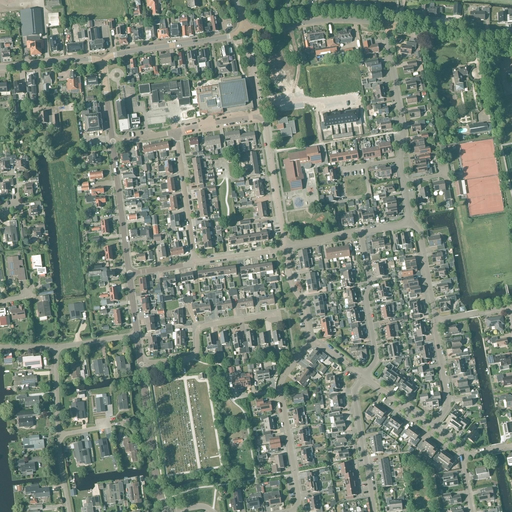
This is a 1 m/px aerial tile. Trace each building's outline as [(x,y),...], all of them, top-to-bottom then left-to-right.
[(152,16),(159,15),(159,9),(159,4),(161,4),(160,0),(146,0),(147,7),(152,7),(152,16)] [(189,0),(190,9),(199,8),(198,1),(199,1),(198,0),(189,0)] [(138,12),(133,12),(134,17),(138,16),(142,15),(140,2),(136,2),(138,12)] [(461,6),(453,5),(453,16),(461,17),(461,6)] [(428,18),(439,18),(439,13),(442,13),(442,8),(428,8),(428,7),(422,7),(421,18),(428,18)] [(43,36),(41,9),(20,11),(22,38),(26,37),(27,50),(30,49),(31,56),(42,56),(41,50),(44,50),(44,41),(40,41),(39,36),(43,36)] [(470,20),(484,20),(484,14),(489,14),(489,9),(483,9),(483,13),(479,13),(479,10),(475,10),(475,13),(470,13),(470,20)] [(49,27),(54,27),(63,26),(62,18),(59,18),(58,14),(48,14),(49,27)] [(499,23),(505,23),(505,21),(507,21),(507,24),(511,23),(511,16),(507,16),(507,14),(505,14),(498,14),(499,23)] [(183,38),(188,37),(187,27),(186,27),(186,23),(187,23),(187,19),(180,19),(180,24),(183,23),(183,25),(182,25),(182,27),(183,38)] [(202,21),(204,34),(212,32),(210,24),(205,25),(204,20),(202,21)] [(92,28),(92,22),(87,22),(87,29),(88,39),(90,52),(104,50),(103,41),(97,42),(97,40),(100,40),(99,29),(92,30),(92,28)] [(194,24),(196,35),(199,35),(200,36),(202,35),(203,34),(201,22),(194,24)] [(170,28),(171,39),(180,38),(179,27),(170,28)] [(120,45),(128,44),(127,35),(123,36),(122,28),(116,29),(117,37),(119,37),(120,45)] [(142,34),(142,29),(134,30),(133,28),(127,29),(128,34),(131,34),(131,32),(134,32),(135,41),(143,40),(142,34)] [(87,29),(79,30),(79,33),(77,33),(78,40),(88,39),(87,29)] [(351,43),(352,39),(351,31),(348,32),(348,29),(344,29),(345,32),(338,33),(338,35),(336,36),(336,38),(326,40),(328,48),(326,49),(315,51),(316,56),(320,55),(321,56),(331,54),(331,53),(337,52),(336,48),(340,48),(339,44),(351,43)] [(312,45),(315,44),(313,33),(306,34),(307,39),(308,39),(308,42),(305,42),(306,48),(313,47),(312,45)] [(51,53),(59,52),(58,46),(57,46),(55,37),(49,38),(51,53)] [(372,46),(371,39),(366,40),(366,43),(363,44),(366,55),(379,53),(377,45),(372,46)] [(416,44),(409,43),(409,47),(401,46),(400,54),(411,55),(411,50),(415,50),(416,44)] [(83,44),(72,45),(73,53),(84,52),(83,44)] [(230,57),(228,48),(220,49),(223,64),(229,63),(228,58),(230,57)] [(2,53),(3,59),(10,58),(10,52),(8,52),(7,49),(4,49),(5,53),(2,53)] [(206,62),(205,51),(199,52),(200,57),(197,57),(198,64),(206,63),(205,62),(206,62)] [(196,66),(194,53),(187,54),(188,62),(192,61),(193,67),(196,66)] [(170,56),(160,57),(161,65),(171,64),(171,68),(175,68),(174,59),(171,60),(170,56)] [(152,68),(150,58),(141,60),(141,65),(142,65),(142,68),(142,67),(139,68),(139,73),(143,73),(142,69),(152,68)] [(371,65),(372,72),(381,71),(381,70),(380,63),(373,64),(373,61),(366,62),(366,66),(371,65)] [(409,66),(403,68),(404,74),(413,73),(412,66),(416,65),(416,62),(409,63),(409,66)] [(228,66),(218,68),(219,74),(229,73),(228,66)] [(467,68),(452,71),(453,76),(454,76),(455,85),(456,85),(456,86),(457,92),(464,90),(463,85),(462,85),(462,84),(463,84),(462,77),(468,75),(467,68)] [(381,71),(372,72),(372,73),(371,73),(372,80),(368,80),(369,84),(376,83),(375,80),(382,79),(381,71)] [(76,78),(76,72),(70,73),(71,80),(67,80),(68,91),(81,90),(80,77),(76,78)] [(285,75),(271,77),(274,91),(287,89),(290,88),(304,86),(302,73),(288,75),(285,75)] [(52,84),(51,74),(42,75),(43,85),(52,84)] [(350,79),(344,80),(346,91),(352,90),(351,83),(356,82),(355,75),(350,76),(350,79)] [(28,80),(28,87),(31,87),(32,95),(36,95),(35,78),(34,78),(33,76),(29,77),(29,80),(28,80)] [(98,85),(97,76),(86,77),(87,86),(98,85)] [(242,82),(241,77),(220,80),(221,85),(218,85),(218,87),(196,91),(200,114),(207,113),(207,117),(211,116),(253,110),(250,90),(246,91),(245,81),(242,82)] [(338,78),(333,78),(334,85),(339,85),(340,92),(346,91),(344,80),(338,81),(338,78)] [(412,82),(406,84),(407,91),(416,89),(415,82),(419,81),(419,78),(412,79),(412,82)] [(327,82),(321,83),(323,94),(329,93),(328,86),(332,86),(331,79),(327,79),(327,82)] [(180,106),(191,105),(188,81),(180,82),(180,84),(177,84),(177,82),(169,83),(149,86),(149,85),(139,87),(140,96),(150,94),(150,93),(152,93),(152,96),(151,96),(152,105),(159,104),(159,102),(165,101),(164,94),(170,93),(171,97),(178,96),(180,106)] [(315,81),(310,82),(311,89),(316,88),(317,95),(323,94),(321,83),(315,84),(315,81)] [(20,83),(14,83),(15,91),(12,91),(12,96),(21,95),(21,91),(20,83)] [(375,91),(376,94),(385,92),(384,86),(378,87),(378,84),(372,85),(373,91),(375,91)] [(0,95),(0,96),(0,95),(0,93),(10,93),(10,86),(9,86),(8,87),(6,87),(6,85),(0,85),(0,95)] [(381,99),(386,99),(385,92),(376,94),(376,97),(374,98),(374,101),(371,101),(371,104),(382,102),(381,99)] [(414,97),(406,99),(407,105),(417,103),(416,100),(420,99),(419,93),(413,94),(414,97)] [(126,116),(124,102),(116,103),(120,132),(132,130),(132,128),(138,128),(138,124),(140,124),(139,119),(137,119),(137,115),(130,116),(126,116)] [(379,116),(389,114),(387,107),(379,109),(379,105),(373,106),(374,113),(378,112),(379,116)] [(417,111),(409,112),(410,119),(420,117),(419,113),(425,112),(424,107),(417,108),(417,111)] [(100,115),(97,115),(88,117),(87,115),(89,115),(89,112),(82,113),(83,122),(85,122),(86,134),(103,132),(100,115)] [(356,112),(349,113),(351,123),(356,123),(356,126),(361,125),(360,118),(357,118),(356,112)] [(58,129),(57,116),(52,116),(52,118),(48,118),(47,113),(39,114),(40,124),(48,124),(48,123),(53,123),(53,129),(58,129)] [(324,123),(321,124),(322,131),(327,130),(326,127),(331,126),(330,116),(323,116),(324,123)] [(292,135),(296,134),(294,122),(288,123),(287,118),(278,120),(279,126),(281,126),(282,130),(280,130),(281,138),(292,136),(292,135)] [(381,131),(391,129),(390,122),(384,123),(383,119),(376,120),(377,126),(380,126),(381,131)] [(418,125),(411,127),(412,133),(421,131),(420,128),(425,127),(424,121),(417,122),(418,125)] [(484,125),(483,123),(468,126),(470,135),(488,132),(487,124),(484,125)] [(241,144),(240,135),(239,131),(232,133),(233,141),(238,140),(238,144),(241,144)] [(234,145),(233,141),(232,133),(224,134),(226,142),(231,142),(231,145),(234,145)] [(254,133),(247,134),(248,143),(253,142),(253,146),(256,145),(255,141),(254,133)] [(248,143),(247,134),(240,135),(241,144),(246,143),(246,147),(249,146),(248,143)] [(412,140),(414,146),(424,145),(423,141),(428,140),(427,135),(421,136),(422,138),(412,140)] [(219,136),(212,138),(213,146),(218,145),(218,149),(221,149),(219,136)] [(214,150),(213,146),(212,138),(204,139),(206,147),(211,146),(211,150),(214,150)] [(189,140),(190,147),(195,146),(195,151),(196,152),(199,152),(199,150),(198,146),(197,139),(189,140)] [(380,154),(386,153),(384,144),(380,144),(380,143),(381,143),(381,139),(378,140),(378,143),(380,154)] [(369,159),(375,158),(373,148),(369,149),(369,148),(370,147),(370,144),(367,144),(369,159)] [(424,145),(414,146),(415,153),(424,152),(424,155),(430,154),(429,148),(425,148),(424,145)] [(149,161),(152,160),(149,147),(143,148),(144,154),(148,154),(149,161)] [(302,175),(301,165),(310,164),(312,164),(312,166),(321,164),(319,147),(306,149),(306,152),(288,155),(289,160),(284,161),(283,162),(283,165),(284,166),(285,166),(287,181),(289,180),(291,192),(302,190),(302,187),(302,186),(301,186),(301,180),(303,180),(304,178),(303,176),(302,175)] [(350,152),(351,160),(358,159),(356,148),(354,148),(355,152),(350,152)] [(351,160),(350,152),(350,149),(347,149),(348,153),(343,154),(345,161),(351,160)] [(120,155),(121,160),(130,158),(140,157),(139,151),(134,152),(129,154),(120,155)] [(338,163),(336,151),(329,152),(331,164),(338,163)] [(338,163),(345,161),(343,154),(339,154),(338,151),(336,151),(338,163)] [(248,162),(257,160),(256,153),(247,154),(248,159),(244,160),(244,162),(248,162)] [(92,157),(88,158),(89,165),(93,165),(92,163),(93,163),(93,164),(94,165),(96,165),(96,164),(101,163),(100,159),(99,159),(98,154),(92,154),(93,158),(92,158),(92,157)] [(414,161),(415,167),(426,165),(425,162),(430,161),(429,155),(423,156),(423,159),(414,161)] [(3,164),(0,164),(1,173),(7,172),(7,170),(10,170),(10,165),(13,165),(12,156),(8,156),(6,156),(6,157),(7,162),(3,162),(3,164)] [(16,156),(12,156),(13,165),(16,165),(17,169),(20,169),(20,171),(26,170),(26,162),(28,162),(28,158),(22,159),(22,160),(16,161),(16,156)] [(258,168),(257,160),(248,162),(249,166),(245,167),(246,170),(250,169),(258,168)] [(159,170),(172,168),(171,162),(165,163),(165,167),(162,167),(158,168),(159,170)] [(206,165),(193,167),(194,173),(201,172),(201,168),(203,168),(206,168),(206,165)] [(429,165),(426,165),(415,167),(416,174),(425,172),(426,175),(432,174),(431,169),(430,169),(429,165)] [(390,176),(391,176),(390,169),(383,170),(383,166),(377,167),(378,172),(376,173),(377,177),(377,178),(378,178),(378,179),(379,179),(380,179),(382,179),(390,178),(390,176)] [(259,175),(258,168),(250,169),(250,174),(246,174),(247,177),(259,175)] [(329,174),(330,181),(327,182),(328,186),(334,185),(334,181),(337,181),(335,171),(331,172),(331,169),(323,170),(324,175),(329,174)] [(135,170),(130,170),(131,174),(123,175),(124,179),(136,178),(135,170)] [(91,174),(89,174),(90,179),(95,178),(95,180),(103,179),(102,172),(97,173),(97,171),(90,172),(91,174)] [(208,178),(195,180),(196,186),(203,185),(202,180),(204,180),(204,181),(208,180),(208,178)] [(1,186),(1,194),(8,194),(8,192),(11,191),(10,186),(14,186),(13,180),(9,180),(9,183),(3,184),(4,186),(1,186)] [(161,185),(161,188),(174,186),(173,180),(167,181),(168,184),(164,184),(164,185),(161,185)] [(455,182),(457,197),(463,196),(461,181),(455,182)] [(254,186),(255,191),(263,189),(262,182),(254,183),(252,183),(252,182),(245,183),(246,187),(252,186),(254,186)] [(435,192),(438,191),(442,190),(442,192),(444,194),(445,201),(451,200),(450,191),(445,192),(444,182),(433,184),(435,192)] [(24,188),(24,194),(33,194),(33,191),(35,190),(34,184),(26,185),(26,188),(24,188)] [(394,192),(393,186),(384,187),(385,191),(383,191),(383,194),(378,195),(379,199),(386,198),(385,194),(394,192)] [(92,197),(96,197),(98,196),(97,194),(99,194),(104,193),(103,188),(100,189),(100,188),(91,189),(92,197)] [(336,198),(340,198),(338,188),(331,190),(333,197),(328,197),(329,203),(337,202),(336,198)] [(263,189),(255,191),(255,195),(252,196),(252,198),(264,196),(263,189)] [(429,198),(428,189),(419,190),(421,198),(418,199),(419,205),(424,204),(424,199),(429,198)] [(133,190),(125,191),(126,199),(139,198),(138,193),(134,193),(133,190)] [(106,203),(105,198),(101,199),(101,198),(96,199),(96,197),(92,197),(86,198),(86,204),(96,202),(97,209),(101,208),(101,203),(106,203)] [(163,203),(164,206),(177,204),(176,198),(170,199),(170,202),(163,203)] [(197,199),(198,206),(206,205),(205,200),(207,200),(207,201),(211,200),(210,198),(197,199)] [(387,209),(396,207),(397,207),(395,200),(390,201),(390,198),(384,199),(385,205),(387,204),(387,209)] [(41,207),(41,203),(35,203),(35,206),(30,207),(31,210),(29,210),(29,217),(38,216),(38,213),(40,213),(39,207),(41,207)] [(257,207),(258,212),(266,211),(265,204),(257,205),(257,204),(253,205),(253,208),(257,207)] [(387,209),(388,213),(385,213),(386,219),(393,218),(392,215),(397,214),(396,207),(387,209)] [(375,208),(367,209),(369,223),(375,222),(374,215),(376,214),(375,208)] [(369,223),(367,209),(358,211),(359,217),(362,217),(363,223),(369,223)] [(212,210),(199,212),(200,218),(207,217),(207,213),(209,212),(209,213),(212,213),(212,210)] [(266,211),(258,212),(259,217),(255,218),(255,220),(259,220),(259,219),(267,218),(266,211)] [(346,216),(348,226),(354,225),(353,218),(356,218),(355,211),(352,212),(346,213),(346,216)] [(146,217),(146,212),(141,213),(136,214),(136,215),(128,216),(129,221),(137,220),(137,218),(146,217)] [(304,219),(303,212),(291,215),(292,221),(304,219)] [(342,227),(348,226),(346,216),(341,217),(340,214),(337,214),(338,221),(341,220),(342,227)] [(16,221),(10,222),(10,228),(4,229),(6,243),(17,242),(15,228),(17,228),(16,221)] [(41,235),(45,235),(44,224),(38,225),(39,229),(34,230),(34,233),(32,233),(33,239),(41,239),(41,235)] [(152,240),(152,236),(151,230),(149,230),(149,228),(130,230),(131,238),(146,236),(147,241),(152,240)] [(406,234),(400,235),(402,246),(402,249),(406,249),(406,250),(412,249),(411,243),(412,243),(411,238),(407,239),(406,234)] [(398,247),(402,246),(400,235),(393,237),(395,246),(392,246),(393,252),(398,251),(398,247)] [(437,246),(438,251),(444,250),(444,245),(440,245),(439,237),(429,239),(430,247),(437,246)] [(383,238),(377,239),(379,249),(384,248),(385,251),(391,250),(390,244),(384,245),(383,238)] [(373,250),(379,249),(377,239),(371,240),(372,247),(369,248),(370,255),(374,255),(373,250)] [(175,243),(178,256),(184,255),(183,249),(179,249),(178,243),(175,243)] [(159,259),(166,258),(165,249),(164,245),(161,245),(162,250),(158,250),(159,259)] [(439,252),(439,255),(432,257),(433,264),(440,262),(443,262),(443,259),(446,257),(445,251),(439,252)] [(148,261),(153,260),(152,254),(152,252),(147,253),(147,255),(145,255),(136,256),(137,262),(146,261),(148,261)] [(31,257),(33,270),(39,269),(40,275),(46,274),(46,268),(42,269),(40,256),(31,257)] [(405,267),(416,265),(415,258),(406,260),(405,257),(399,258),(400,264),(404,263),(405,267)] [(18,276),(19,281),(26,280),(25,275),(23,275),(22,269),(19,269),(19,266),(23,266),(22,261),(18,262),(18,258),(7,259),(8,263),(9,276),(16,275),(16,276),(18,276)] [(374,272),(384,271),(383,265),(386,264),(385,261),(379,262),(380,265),(373,266),(374,272)] [(312,263),(300,265),(301,271),(309,269),(309,266),(313,265),(312,263)] [(417,272),(416,265),(405,267),(405,270),(401,271),(402,278),(408,277),(408,273),(417,272)] [(445,272),(449,271),(448,265),(441,266),(442,270),(434,271),(435,278),(446,276),(445,272)] [(344,279),(353,278),(352,272),(351,267),(345,268),(346,270),(340,271),(341,276),(343,276),(344,279)] [(104,279),(115,278),(114,271),(105,272),(103,273),(104,279)] [(385,276),(384,271),(374,272),(375,278),(382,277),(382,280),(388,279),(388,276),(385,276)] [(307,281),(315,280),(314,277),(318,276),(318,273),(314,274),(306,275),(307,281)] [(186,275),(180,276),(182,284),(185,283),(187,295),(190,295),(189,291),(188,285),(188,282),(186,275)] [(409,289),(410,289),(418,287),(417,280),(414,281),(413,277),(402,279),(404,285),(408,284),(409,289)] [(170,286),(169,278),(163,279),(164,287),(167,286),(169,295),(172,295),(170,288),(170,286)] [(344,279),(342,280),(343,289),(350,288),(350,285),(354,284),(353,278),(344,279)] [(438,293),(448,291),(447,286),(451,286),(450,280),(443,281),(444,285),(437,286),(438,293)] [(378,294),(387,292),(390,292),(389,289),(390,288),(389,283),(383,284),(383,287),(377,288),(378,294)] [(326,284),(320,285),(308,287),(309,293),(317,292),(316,289),(326,287),(326,284)] [(421,294),(419,287),(418,287),(410,289),(411,293),(409,294),(410,299),(417,298),(416,295),(421,294)] [(108,296),(110,296),(117,295),(116,288),(109,289),(109,292),(107,293),(108,295),(100,296),(100,297),(108,296)] [(348,300),(356,298),(355,292),(352,293),(352,290),(344,291),(345,294),(347,294),(348,300)] [(388,298),(387,292),(378,294),(379,300),(385,299),(386,302),(392,300),(392,297),(388,298)] [(211,294),(212,300),(213,305),(216,304),(218,312),(225,311),(223,302),(220,303),(219,300),(216,300),(215,293),(211,294)] [(118,301),(117,295),(110,296),(110,300),(106,301),(107,306),(114,305),(113,302),(111,302),(118,301)] [(49,296),(42,297),(43,303),(37,304),(39,318),(51,316),(49,303),(50,303),(49,296)] [(260,307),(267,306),(266,297),(262,298),(262,296),(259,297),(260,307)] [(273,296),(266,297),(267,306),(274,305),(273,296)] [(314,304),(323,303),(322,300),(326,299),(326,296),(322,297),(313,298),(314,304)] [(440,308),(443,308),(444,312),(450,311),(449,307),(450,307),(449,302),(454,301),(453,296),(446,297),(446,300),(439,301),(440,308)] [(355,307),(354,304),(357,304),(356,298),(348,300),(344,300),(345,304),(346,305),(348,305),(349,308),(355,307)] [(228,302),(223,302),(225,311),(232,310),(231,301),(230,301),(230,299),(227,300),(228,302)] [(252,299),(245,300),(246,308),(253,307),(252,299)] [(209,300),(208,300),(206,301),(206,304),(202,305),(204,313),(211,312),(209,300)] [(239,309),(246,308),(245,300),(238,301),(239,309)] [(413,310),(422,309),(421,303),(418,304),(417,300),(409,301),(410,308),(412,307),(413,310)] [(196,314),(204,313),(202,305),(198,306),(197,303),(191,304),(193,311),(196,310),(196,314)] [(71,320),(79,319),(78,312),(80,311),(80,312),(84,312),(83,304),(69,306),(71,320)] [(380,309),(381,315),(394,312),(393,310),(394,308),(393,304),(387,305),(387,308),(380,309)] [(8,308),(9,313),(12,313),(13,320),(25,318),(23,307),(20,307),(20,310),(17,311),(16,307),(8,308)] [(328,308),(315,310),(316,316),(325,315),(324,312),(328,311),(328,308)] [(5,309),(0,310),(0,321),(0,322),(1,327),(10,326),(9,317),(2,318),(2,316),(6,315),(5,309)] [(351,319),(360,317),(359,311),(356,312),(355,309),(348,310),(348,313),(346,314),(347,319),(351,319)] [(422,309),(413,310),(413,314),(411,314),(412,320),(420,319),(420,315),(423,315),(422,309)] [(147,326),(158,325),(158,322),(154,322),(154,319),(155,319),(154,315),(148,316),(149,320),(146,320),(147,326)] [(360,317),(351,319),(352,324),(350,324),(351,327),(358,326),(358,323),(361,323),(360,317)] [(501,325),(503,324),(502,317),(486,320),(488,327),(495,326),(496,330),(498,331),(502,331),(501,325)] [(416,332),(425,331),(424,325),(421,325),(421,322),(412,323),(413,327),(413,330),(416,329),(416,332)] [(385,334),(397,332),(398,332),(397,323),(390,324),(391,328),(384,329),(385,334)] [(358,326),(351,327),(351,331),(353,330),(354,336),(363,334),(362,329),(359,329),(358,326)] [(447,327),(448,333),(451,333),(452,336),(459,334),(459,331),(457,332),(456,326),(447,327)] [(426,336),(425,331),(416,332),(417,339),(414,339),(415,343),(423,342),(422,337),(426,336)] [(280,332),(273,333),(274,343),(279,343),(280,348),(286,347),(285,341),(281,341),(280,332)] [(228,343),(227,333),(219,334),(221,345),(226,344),(226,348),(230,347),(230,343),(228,343)] [(247,342),(244,343),(246,354),(249,353),(249,348),(255,347),(253,333),(246,334),(247,342)] [(240,355),(246,354),(244,343),(241,343),(240,334),(233,336),(235,350),(239,349),(240,355)] [(257,339),(258,346),(258,345),(261,345),(268,344),(267,334),(259,335),(260,339),(258,339),(257,339)] [(363,334),(354,336),(355,341),(352,342),(353,345),(361,344),(361,341),(364,340),(363,334)] [(217,359),(220,359),(219,348),(216,349),(214,335),(206,336),(208,347),(207,347),(207,351),(211,350),(216,349),(217,359)] [(451,342),(452,348),(461,347),(460,341),(462,341),(461,337),(454,339),(454,342),(451,342)] [(497,348),(507,346),(506,339),(497,341),(497,338),(491,339),(492,345),(497,344),(497,348)] [(388,353),(398,351),(397,346),(400,345),(400,342),(392,343),(393,346),(387,347),(388,353)] [(165,350),(169,350),(168,344),(161,345),(149,346),(150,353),(158,352),(157,348),(164,347),(165,350)] [(358,361),(360,361),(363,362),(364,360),(367,360),(366,355),(365,348),(358,349),(357,346),(350,347),(351,353),(356,352),(357,357),(358,357),(358,361)] [(456,358),(468,356),(468,352),(463,353),(463,350),(461,351),(460,348),(451,349),(452,355),(455,355),(456,358)] [(310,356),(317,361),(319,362),(321,360),(323,361),(327,357),(320,351),(318,354),(314,351),(310,356)] [(398,351),(388,353),(389,359),(395,358),(395,361),(401,360),(401,357),(399,357),(398,351)] [(429,353),(420,355),(421,359),(417,359),(418,366),(424,364),(424,361),(430,359),(429,353)] [(34,357),(34,356),(22,358),(24,368),(31,367),(31,369),(42,368),(41,356),(34,357)] [(315,364),(317,361),(310,356),(306,360),(311,364),(309,366),(314,370),(317,365),(315,364)] [(131,373),(130,365),(125,366),(124,357),(116,359),(118,372),(127,371),(127,373),(131,373)] [(455,369),(464,367),(464,364),(467,363),(467,361),(470,360),(469,357),(460,358),(461,362),(454,363),(455,369)] [(508,366),(511,365),(509,358),(501,360),(500,357),(494,358),(495,364),(500,363),(501,367),(502,367),(503,370),(509,369),(508,366)] [(103,370),(101,361),(93,362),(94,365),(92,365),(91,366),(92,370),(93,371),(95,371),(96,376),(105,374),(105,376),(109,376),(108,369),(103,370)] [(79,364),(71,366),(72,376),(75,375),(76,379),(80,378),(81,381),(85,380),(88,379),(87,371),(84,371),(80,372),(79,364)] [(383,377),(388,381),(394,372),(391,370),(393,367),(389,364),(384,371),(386,373),(383,377)] [(323,375),(327,370),(323,367),(319,372),(323,375)] [(432,377),(433,376),(432,370),(424,371),(424,367),(418,368),(419,375),(423,374),(424,378),(425,378),(425,382),(432,381),(432,377)] [(464,367),(455,369),(456,375),(463,374),(463,378),(471,376),(470,370),(465,371),(464,367)] [(266,371),(262,371),(264,380),(270,379),(269,377),(272,377),(271,368),(265,368),(266,371)] [(258,381),(264,380),(262,371),(259,372),(258,369),(253,370),(254,377),(257,376),(258,381)] [(305,369),(301,374),(308,379),(310,377),(312,378),(316,373),(311,370),(309,372),(305,369)] [(397,374),(394,372),(388,381),(393,384),(395,382),(397,383),(399,381),(405,372),(403,370),(397,374)] [(26,377),(25,373),(18,374),(18,378),(14,378),(15,387),(29,385),(29,388),(36,387),(35,384),(37,383),(36,376),(34,377),(34,376),(26,377)] [(238,376),(232,377),(233,383),(236,383),(237,389),(244,388),(242,379),(241,374),(238,375),(238,376)] [(244,374),(241,374),(242,379),(244,388),(251,387),(250,381),(252,380),(251,374),(245,375),(244,374)] [(306,382),(308,379),(301,374),(297,379),(301,381),(299,384),(304,388),(308,384),(306,382)] [(330,385),(339,383),(338,377),(333,378),(333,375),(327,376),(327,382),(330,381),(330,385)] [(503,382),(504,387),(511,384),(511,377),(504,379),(503,375),(496,377),(497,383),(503,382)] [(399,389),(404,392),(410,384),(411,383),(408,381),(408,379),(406,378),(405,379),(404,378),(399,385),(401,386),(399,389)] [(458,388),(459,388),(468,387),(466,380),(457,381),(458,388)] [(340,389),(339,383),(330,385),(331,388),(329,388),(329,394),(335,393),(335,390),(340,389)] [(410,384),(404,392),(409,396),(412,392),(415,393),(418,388),(416,386),(415,388),(410,384)] [(468,387),(459,388),(460,395),(470,394),(469,387),(468,387)] [(122,410),(128,410),(126,392),(121,393),(122,396),(118,397),(119,407),(122,407),(122,410)] [(301,397),(293,398),(294,405),(304,404),(303,399),(308,399),(307,392),(301,393),(301,397)] [(434,396),(430,396),(433,409),(438,408),(437,400),(440,400),(439,393),(433,394),(434,396)] [(332,401),(333,404),(342,403),(341,397),(338,397),(338,394),(329,396),(329,400),(332,401)] [(433,409),(430,396),(427,397),(427,395),(419,396),(421,403),(425,402),(427,410),(433,409)] [(29,406),(39,405),(39,397),(27,399),(26,396),(19,396),(19,397),(16,398),(17,400),(25,399),(26,404),(29,404),(29,406)] [(467,400),(462,401),(463,408),(472,406),(471,400),(475,399),(475,396),(467,397),(467,400)] [(511,407),(511,398),(509,400),(508,396),(499,397),(499,402),(505,400),(507,408),(511,407)] [(97,413),(105,412),(104,405),(106,405),(106,406),(110,405),(109,398),(106,398),(104,399),(104,398),(95,399),(97,413)] [(73,414),(75,414),(76,417),(77,417),(77,420),(86,419),(84,402),(80,403),(79,400),(75,400),(75,403),(72,404),(72,407),(70,407),(71,413),(73,412),(73,414)] [(271,411),(270,404),(263,405),(262,401),(256,402),(257,408),(261,407),(262,413),(271,411)] [(342,403),(333,404),(333,407),(330,408),(331,413),(340,412),(340,409),(343,408),(342,403)] [(376,416),(381,409),(377,405),(373,411),(369,408),(365,414),(371,418),(374,415),(376,416)] [(292,412),(293,418),(302,417),(301,413),(304,413),(303,407),(294,409),(294,412),(292,412)] [(386,412),(381,409),(376,416),(375,418),(377,419),(375,422),(380,426),(385,419),(383,417),(386,412)] [(453,429),(461,418),(458,417),(459,415),(455,411),(450,417),(453,419),(448,425),(453,429)] [(32,413),(18,414),(19,428),(24,427),(24,428),(26,429),(29,428),(30,428),(30,427),(33,426),(32,418),(30,419),(30,417),(38,416),(38,412),(32,413)] [(335,423),(343,422),(342,415),(335,416),(335,413),(328,415),(329,418),(331,418),(331,419),(333,419),(334,423),(335,423)] [(264,426),(274,425),(273,419),(267,420),(267,416),(261,417),(262,423),(264,423),(264,426)] [(303,420),(302,417),(293,418),(294,424),(300,423),(300,426),(306,425),(305,420),(303,420)] [(392,428),(398,421),(393,417),(389,423),(387,421),(383,426),(385,428),(387,426),(390,428),(391,427),(392,428)] [(463,420),(461,418),(453,429),(458,432),(462,426),(465,428),(469,422),(465,419),(463,420)] [(398,421),(392,428),(394,429),(393,433),(397,436),(401,431),(399,429),(403,424),(398,421)] [(343,422),(335,423),(336,429),(332,429),(332,434),(339,433),(338,430),(345,429),(344,422),(343,422)] [(511,433),(511,423),(503,426),(505,435),(511,433)] [(274,425),(264,426),(265,430),(263,430),(264,436),(270,435),(269,432),(275,431),(274,425)] [(473,443),(479,435),(473,431),(476,428),(473,426),(469,431),(471,433),(467,439),(473,443)] [(298,432),(299,438),(307,437),(307,433),(309,433),(308,427),(302,428),(303,431),(298,432)] [(410,438),(415,431),(410,428),(407,432),(405,430),(400,436),(405,440),(408,437),(410,438)] [(420,434),(415,431),(410,438),(412,440),(410,443),(415,447),(419,441),(417,439),(420,434)] [(339,437),(338,434),(331,435),(332,438),(336,438),(338,444),(335,445),(336,448),(344,447),(344,443),(346,443),(345,436),(339,437)] [(270,445),(280,443),(279,438),(271,439),(270,436),(265,437),(266,443),(270,442),(270,445)] [(308,440),(307,437),(299,438),(300,444),(305,443),(305,446),(311,445),(310,440),(308,440)] [(139,462),(137,451),(134,452),(131,438),(123,440),(124,443),(123,443),(122,444),(122,445),(122,446),(123,447),(124,447),(125,447),(126,453),(131,452),(133,463),(139,462)] [(31,450),(44,448),(43,440),(31,442),(31,439),(23,440),(24,443),(29,443),(29,444),(30,444),(31,450)] [(104,457),(109,456),(106,440),(98,441),(98,442),(101,454),(103,454),(104,457)] [(426,450),(432,443),(427,440),(423,445),(420,443),(417,448),(421,452),(424,449),(426,450)] [(82,443),(74,445),(75,452),(74,452),(75,458),(76,458),(76,459),(79,458),(80,462),(85,461),(86,465),(91,464),(88,449),(83,450),(82,443)] [(280,443),(270,445),(271,447),(267,448),(268,454),(273,453),(273,450),(281,448),(280,443)] [(432,443),(426,450),(428,452),(426,455),(431,459),(435,454),(437,450),(435,449),(436,446),(432,443)] [(301,452),(302,458),(311,457),(310,454),(313,453),(312,448),(306,449),(306,452),(301,452)] [(339,459),(349,458),(348,450),(341,452),(340,448),(333,449),(334,453),(338,453),(339,459)] [(439,462),(441,464),(448,455),(443,451),(439,457),(437,455),(433,460),(438,463),(439,462)] [(448,455),(441,464),(443,465),(442,467),(448,472),(454,463),(451,460),(453,458),(448,455)] [(311,461),(311,457),(302,458),(303,465),(308,464),(309,467),(315,466),(314,460),(311,461)] [(25,461),(16,462),(17,468),(21,467),(21,470),(21,473),(25,473),(26,473),(26,476),(33,475),(33,472),(35,472),(34,464),(25,465),(25,461)] [(284,468),(283,462),(275,464),(276,467),(271,467),(273,475),(281,473),(280,469),(284,468)] [(341,463),(337,464),(338,468),(340,468),(341,474),(339,474),(340,479),(344,478),(345,484),(343,485),(344,489),(346,488),(347,495),(345,495),(346,500),(353,499),(353,496),(357,496),(356,493),(358,493),(357,487),(355,488),(354,482),(356,482),(355,477),(353,477),(353,474),(351,475),(350,472),(352,472),(351,466),(349,467),(349,464),(342,465),(341,463)] [(486,478),(489,477),(488,470),(486,470),(485,468),(475,470),(476,476),(473,476),(474,481),(486,479),(486,478)] [(306,485),(315,483),(314,480),(317,479),(316,474),(310,475),(310,478),(305,479),(306,485)] [(447,487),(458,485),(456,477),(448,479),(448,475),(440,477),(441,483),(446,482),(447,487)] [(130,492),(128,493),(129,499),(131,499),(131,502),(135,501),(135,503),(135,505),(141,505),(141,500),(139,500),(138,487),(139,487),(138,483),(132,484),(132,487),(130,488),(130,492)] [(317,483),(315,483),(306,485),(307,491),(312,490),(313,493),(319,492),(318,486),(317,483)] [(31,492),(36,492),(36,498),(50,497),(49,489),(39,490),(38,484),(30,485),(31,487),(25,488),(26,495),(31,494),(31,492)] [(115,501),(120,500),(118,485),(112,486),(113,490),(106,491),(106,496),(105,496),(106,502),(107,502),(108,505),(116,504),(115,501)] [(479,502),(489,500),(490,502),(494,501),(492,488),(485,489),(485,493),(478,495),(479,502)] [(239,503),(242,503),(240,490),(233,492),(235,500),(230,501),(231,508),(233,508),(234,511),(241,511),(239,503)] [(270,494),(263,495),(265,502),(269,501),(270,506),(281,504),(279,492),(270,493),(270,494)] [(248,509),(260,507),(259,503),(262,502),(260,494),(254,495),(255,499),(247,501),(248,509)] [(309,499),(310,505),(318,504),(318,501),(320,500),(319,494),(312,496),(313,499),(309,499)] [(450,505),(461,503),(460,496),(451,497),(450,494),(443,496),(444,501),(450,500),(450,505)] [(86,499),(87,504),(84,504),(84,508),(82,509),(82,511),(93,511),(92,508),(99,507),(98,497),(86,499)] [(395,500),(396,511),(402,510),(401,505),(404,504),(404,497),(399,498),(398,500),(395,500)] [(396,511),(395,500),(391,501),(391,498),(386,499),(387,506),(389,506),(390,511),(396,511)]
